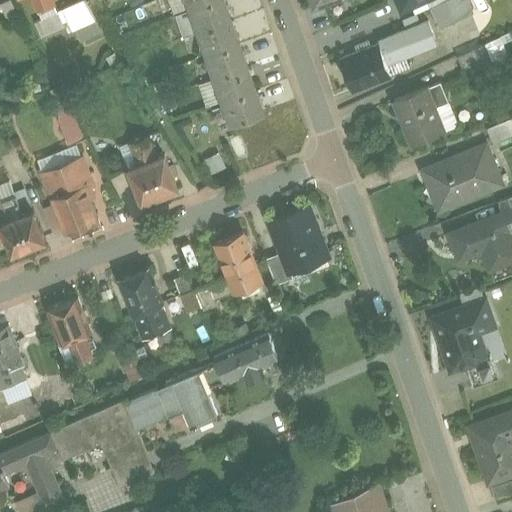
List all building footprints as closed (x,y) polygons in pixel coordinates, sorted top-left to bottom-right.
[(19,16),(11,0),(6,0),(1,3),(9,20),(19,16)] [(33,0),(36,4),(39,10),(54,2),(53,0),(33,0)] [(86,0),(81,0),(62,8),(71,28),(97,18),(86,0)] [(224,0),(213,0),(192,7),(200,30),(232,19),(224,0)] [(464,0),(444,0),(431,6),(441,29),(472,14),(464,0)] [(36,4),(25,10),(32,25),(43,19),(39,10),(36,4)] [(232,19),(200,30),(208,54),(239,43),(232,19)] [(430,20),(396,33),(398,37),(385,42),(387,49),(384,50),(388,62),(419,50),(416,43),(436,35),(430,20)] [(458,53),(467,78),(495,68),(493,63),(511,56),(511,54),(505,36),(458,53)] [(239,43),(208,54),(216,76),(248,65),(239,43)] [(380,43),(343,57),(355,88),(393,73),(388,62),(384,50),(380,43)] [(248,65),(216,76),(224,100),(256,89),(248,65)] [(427,85),(396,98),(414,142),(445,130),(427,85)] [(256,89),(224,100),(231,123),(264,112),(256,89)] [(76,143),(69,125),(63,127),(70,146),(76,143)] [(148,136),(130,143),(139,165),(157,158),(148,136)] [(487,143),(425,168),(440,207),(503,182),(487,143)] [(139,165),(130,169),(143,202),(178,189),(165,155),(157,158),(139,165)] [(82,157),(44,172),(68,231),(99,219),(91,198),(94,196),(90,186),(93,185),(82,157)] [(17,194),(4,199),(11,216),(24,211),(17,194)] [(310,205),(271,220),(283,251),(292,273),(294,272),(331,257),(310,205)] [(11,216),(1,220),(13,251),(47,238),(35,207),(24,211),(11,216)] [(511,239),(502,213),(450,232),(457,251),(482,242),(491,268),(511,259),(511,239)] [(244,231),(217,241),(230,273),(231,275),(257,265),(244,231)] [(283,251),(267,258),(278,284),(296,277),(294,272),(292,273),(283,251)] [(257,265),(231,275),(236,290),(263,279),(257,265)] [(150,267),(120,279),(134,314),(162,303),(164,302),(150,267)] [(190,272),(175,277),(181,293),(185,291),(192,309),(203,305),(196,287),(190,272)] [(230,273),(196,287),(203,305),(205,309),(219,303),(216,298),(236,290),(231,275),(230,273)] [(78,297),(49,308),(62,343),(85,334),(92,331),(78,297)] [(486,298),(433,316),(452,368),(467,363),(467,362),(488,354),(479,330),(496,324),(486,298)] [(162,303),(136,313),(144,335),(156,330),(157,332),(159,331),(159,329),(170,325),(162,303)] [(32,332),(44,328),(34,304),(23,308),(32,332)] [(6,324),(0,326),(0,362),(7,360),(11,368),(23,363),(12,334),(10,334),(6,324)] [(269,331),(215,355),(217,359),(204,365),(205,365),(204,365),(204,364),(199,366),(207,385),(225,378),(225,379),(245,371),(249,380),(265,373),(261,364),(280,356),(269,331)] [(93,356),(85,334),(70,340),(79,362),(93,356)] [(93,356),(79,362),(84,375),(99,369),(98,367),(107,363),(108,366),(116,362),(111,349),(93,356)] [(140,351),(122,353),(125,370),(142,367),(140,351)] [(488,354),(467,362),(467,363),(475,384),(499,376),(491,353),(488,354)] [(207,385),(199,366),(173,377),(184,406),(192,424),(193,425),(199,423),(199,421),(218,412),(207,385)] [(155,377),(123,391),(126,398),(137,425),(184,406),(173,377),(158,383),(155,377)] [(137,425),(126,398),(91,413),(103,442),(121,484),(155,470),(137,425)] [(511,410),(471,425),(490,480),(511,472),(511,410)] [(91,413),(0,450),(0,486),(9,482),(5,473),(7,472),(6,470),(27,461),(45,502),(45,503),(63,496),(64,495),(51,463),(103,442),(91,413)] [(511,478),(492,486),(497,501),(511,496),(511,478)] [(389,511),(379,480),(330,502),(333,511),(389,511)] [(63,496),(45,503),(45,502),(39,505),(41,511),(57,511),(68,508),(63,496)]
